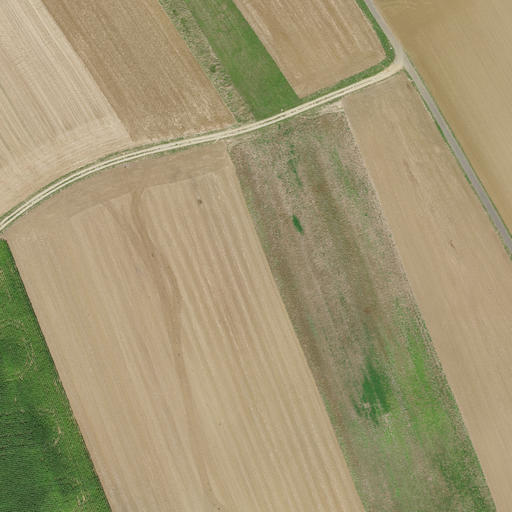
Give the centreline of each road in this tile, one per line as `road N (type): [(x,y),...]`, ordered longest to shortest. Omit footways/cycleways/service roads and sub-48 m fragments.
road 1 (track): [(0,225),(67,178),(246,128),(402,59)]
road 2 (track): [(511,250),(367,0)]
